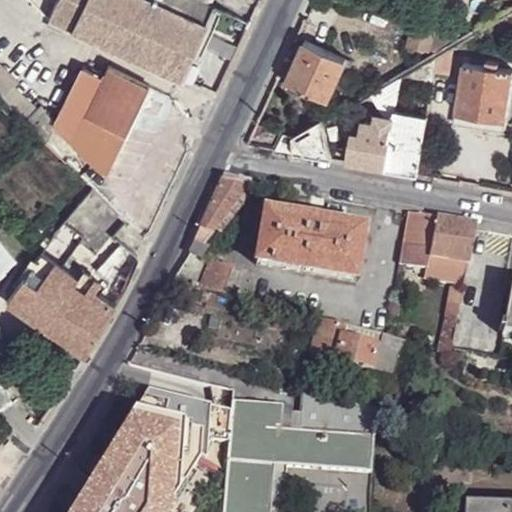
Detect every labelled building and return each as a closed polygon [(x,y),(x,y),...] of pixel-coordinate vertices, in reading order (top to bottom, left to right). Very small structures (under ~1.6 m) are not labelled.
[(203,23),(153,0),(55,0),(47,18),(180,80),(191,57),(206,25),(203,23)] [(153,0),(203,23),(212,4),(204,1),(202,0),(153,0)] [(409,43),(429,50),(435,30),(415,24),(409,43)] [(212,28),(206,25),(191,57),(197,61),(212,28)] [(438,50),(460,36),(435,30),(429,50),(436,52),(438,50)] [(348,59),(306,41),(288,81),(329,99),(348,59)] [(451,49),(436,57),(435,63),(450,66),(451,49)] [(435,63),(436,57),(425,64),(425,78),(427,78),(433,79),(435,63)] [(456,110),(506,119),(511,81),(511,69),(464,62),(456,110)] [(125,136),(149,85),(107,65),(101,76),(70,142),(97,166),(106,172),(125,136)] [(70,142),(101,76),(82,67),(51,133),(70,142)] [(394,110),(400,79),(374,95),(388,116),(394,110)] [(393,117),(394,110),(388,116),(386,124),(392,125),(393,117)] [(427,116),(394,110),(393,117),(392,125),(391,127),(423,133),(427,116)] [(504,131),(506,119),(456,110),(455,123),(504,131)] [(391,127),(392,125),(386,124),(365,120),(362,136),(353,135),(349,154),(348,163),(384,168),(391,127)] [(332,159),(323,124),(302,138),(307,155),(309,156),(332,159)] [(423,133),(391,127),(384,168),(416,174),(423,133)] [(46,141),(63,159),(70,142),(51,133),(46,141)] [(222,179),(199,232),(211,236),(215,231),(234,207),(251,185),(222,179)] [(289,181),(271,188),(284,192),(301,195),(302,180),(289,181)] [(129,226),(91,188),(64,220),(58,228),(41,254),(77,281),(94,292),(115,307),(138,262),(136,258),(117,240),(129,226)] [(243,215),(234,207),(215,231),(223,238),(243,215)] [(416,215),(406,213),(397,266),(428,271),(430,258),(428,258),(408,255),(410,247),(416,215)] [(265,214),(256,266),(355,283),(364,231),(265,214)] [(436,218),(416,215),(410,247),(430,251),(436,218)] [(475,225),(436,218),(430,251),(428,258),(430,258),(467,265),(474,230),(475,225)] [(199,232),(195,244),(203,247),(211,236),(199,232)] [(0,279),(15,264),(0,243),(0,279)] [(195,244),(189,256),(194,259),(203,247),(195,244)] [(210,250),(203,247),(194,259),(203,262),(210,250)] [(428,258),(430,251),(410,247),(408,255),(428,258)] [(7,304),(42,328),(69,292),(77,281),(41,254),(7,304)] [(464,284),(467,265),(430,258),(428,271),(427,278),(464,284)] [(198,291),(224,297),(233,267),(210,260),(198,291)] [(77,281),(69,292),(86,304),(94,292),(77,281)] [(511,338),(511,283),(510,283),(500,327),(497,327),(496,333),(499,333),(499,336),(511,338)] [(85,358),(115,307),(94,292),(86,304),(69,292),(42,328),(85,358)] [(451,356),(463,293),(453,292),(442,354),(451,356)] [(0,348),(11,345),(0,310),(0,348)] [(341,337),(344,327),(319,322),(318,326),(315,337),(311,355),(335,362),(341,337)] [(376,345),(378,336),(344,327),(341,337),(376,345)] [(401,378),(410,345),(408,343),(385,337),(378,336),(376,345),(370,369),(401,378)] [(341,337),(335,362),(370,371),(370,369),(376,345),(341,337)] [(52,405),(61,392),(59,386),(60,384),(33,366),(36,362),(15,349),(0,370),(37,394),(52,405)] [(500,393),(502,386),(484,381),(483,389),(500,393)] [(511,396),(511,388),(502,386),(500,393),(511,396)] [(180,511),(183,509),(178,506),(208,460),(212,406),(146,389),(68,511),(180,511)] [(287,468),(371,475),(373,444),(373,415),(302,392),(299,414),(291,413),(292,407),(232,401),(222,502),(221,511),(269,511),(274,467),(287,468)] [(308,511),(341,511),(342,493),(309,492),(308,511)]
